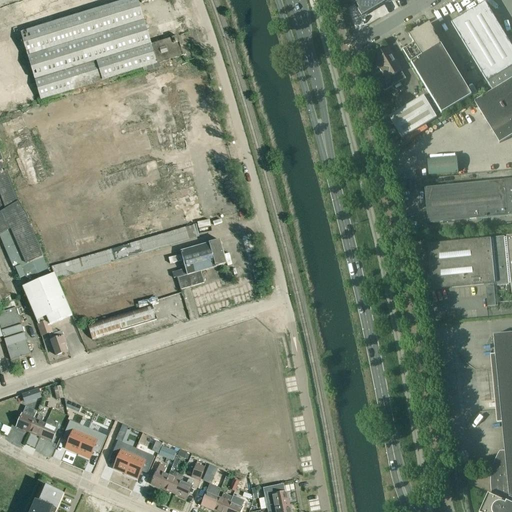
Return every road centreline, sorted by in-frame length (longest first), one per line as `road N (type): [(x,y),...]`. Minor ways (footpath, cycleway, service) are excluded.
road 1 (tertiary): [(414,511),(285,0)]
road 2 (unclassified): [(285,299),(232,101),(195,0)]
road 3 (unclassified): [(0,395),(285,299)]
road 4 (residential): [(326,511),(285,299)]
